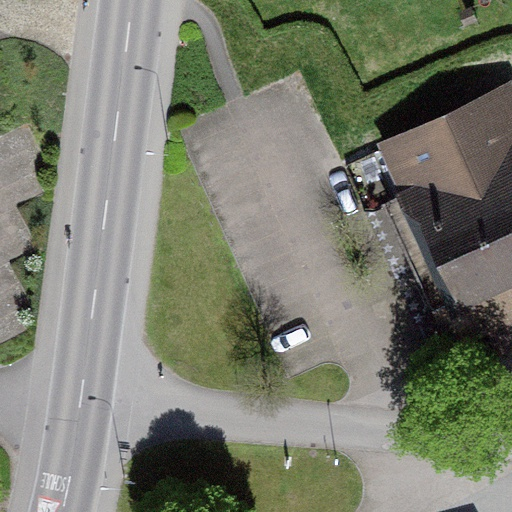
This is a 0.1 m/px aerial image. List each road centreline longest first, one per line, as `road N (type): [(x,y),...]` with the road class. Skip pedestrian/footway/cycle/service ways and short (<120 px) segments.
road 1 (residential): [(82,399),(391,442),(511,444)]
road 2 (tertiary): [(131,0),(82,399)]
